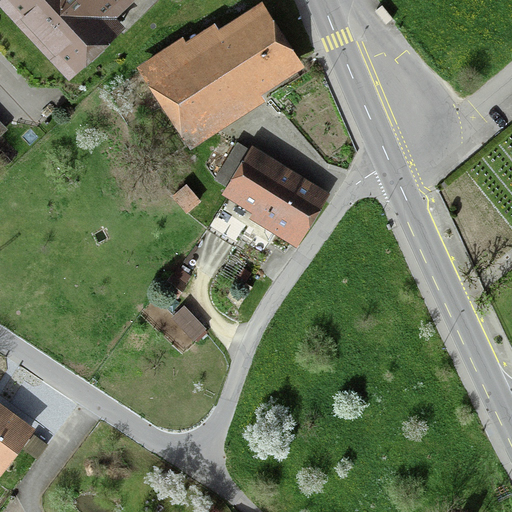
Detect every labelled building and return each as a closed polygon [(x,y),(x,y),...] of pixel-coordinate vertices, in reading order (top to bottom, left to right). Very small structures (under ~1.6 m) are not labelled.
[(117,11),(128,0),(12,0),(79,70),(129,23),(117,11)] [(262,85),(305,56),(267,0),(247,0),(142,71),(190,142),(266,91),(262,85)] [(393,17),(382,4),(375,9),(386,23),(393,17)] [(233,187),(251,156),(235,147),(217,178),(233,187)] [(235,246),(256,210),(278,172),(251,156),(233,187),(207,229),(235,246)] [(321,197),(278,172),(256,210),(265,215),(259,225),(293,244),(321,197)] [(187,186),(175,195),(188,211),(200,202),(187,186)] [(0,463),(29,428),(0,405),(0,463)] [(49,442),(39,434),(27,449),(37,457),(49,442)]
